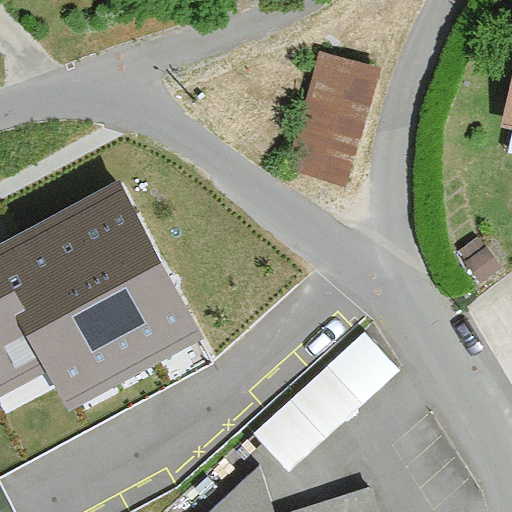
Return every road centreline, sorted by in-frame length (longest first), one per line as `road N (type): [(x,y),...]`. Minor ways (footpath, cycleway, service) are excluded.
road 1 (residential): [(384,288),(245,173),(100,77)]
road 2 (residential): [(384,288),(403,104),(448,0)]
road 3 (residential): [(511,493),(431,346),(384,288)]
road 4 (residential): [(100,77),(299,0)]
